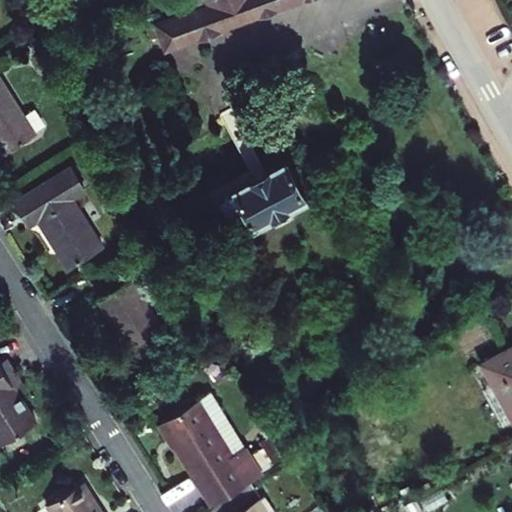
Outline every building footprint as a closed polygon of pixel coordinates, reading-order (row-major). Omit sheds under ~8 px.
[(199,0),(200,1),(173,7),(149,15),(155,24),(165,56),(313,0),(199,0)] [(141,72),(175,141),(204,126),(174,66),(156,74),(153,67),(141,72)] [(0,74),(0,120),(6,131),(0,134),(0,149),(4,155),(48,128),(11,68),(0,74)] [(26,192),(40,216),(50,210),(82,260),(116,239),(86,188),(96,181),(81,159),(26,192)] [(288,166),(260,180),(224,198),(248,241),(273,229),(276,230),(293,222),(292,219),(309,208),(288,166)] [(114,287),(151,348),(182,328),(145,267),(114,287)] [(17,351),(10,355),(2,342),(0,342),(0,415),(12,436),(46,415),(26,381),(33,377),(17,351)] [(511,348),(477,365),(511,428),(511,348)] [(166,388),(160,380),(149,387),(156,396),(166,388)] [(221,380),(211,387),(238,429),(249,422),(221,380)] [(171,411),(223,493),(273,460),(266,448),(254,454),(238,429),(211,387),(171,411)] [(57,497),(66,511),(118,511),(93,474),(57,497)] [(232,511),(278,511),(275,506),(281,502),(273,488),(232,511)]
